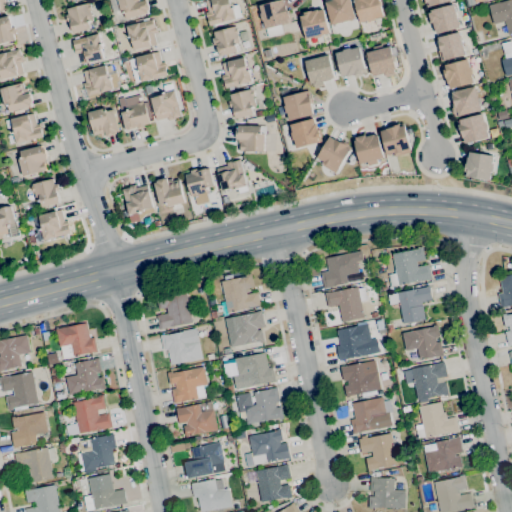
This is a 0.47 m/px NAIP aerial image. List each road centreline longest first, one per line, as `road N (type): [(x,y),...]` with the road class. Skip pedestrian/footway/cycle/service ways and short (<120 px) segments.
road 1 (secondary): [(0,302),(325,219),(424,210),(511,224)]
road 2 (residential): [(475,215),(468,290),(509,511)]
road 3 (residential): [(34,0),(112,271)]
road 4 (residential): [(80,173),(204,132),(175,0)]
road 5 (residential): [(277,230),(330,485)]
road 6 (residential): [(112,271),(159,511)]
road 7 (residential): [(400,0),(436,158)]
